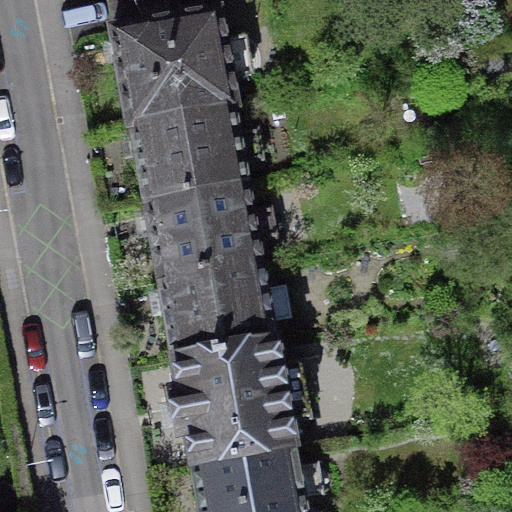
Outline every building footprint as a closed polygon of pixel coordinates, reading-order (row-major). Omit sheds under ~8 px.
[(111,31),(115,52),(128,126),(236,107),(231,82),(249,79),(248,73),(250,73),(244,41),(243,41),(241,35),(224,39),(219,12),(179,19),(175,0),(114,0),(120,29),(111,31)] [(146,205),(245,187),(232,110),(236,109),(236,107),(128,126),(129,128),(132,128),(135,144),(146,205)] [(245,187),(146,205),(149,222),(160,283),(259,266),(245,187)] [(173,362),(275,344),(275,341),(273,341),(259,266),(160,283),(163,300),(174,359),(173,359),(173,362)] [(192,466),(294,447),(275,344),(173,362),(178,391),(171,393),(175,415),(179,438),(187,436),(192,466)] [(303,511),(292,449),(294,448),(294,447),(192,466),(192,468),(193,468),(201,511),(303,511)]
